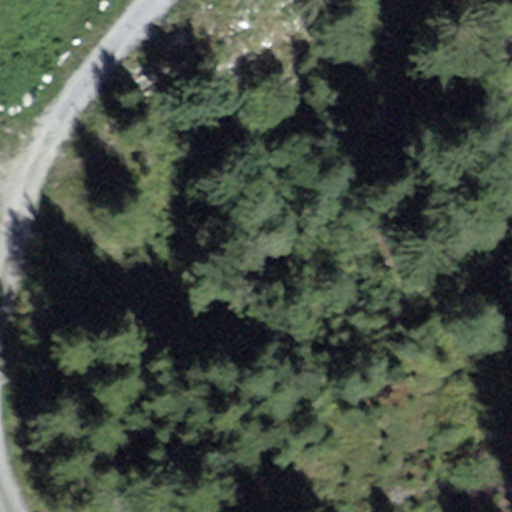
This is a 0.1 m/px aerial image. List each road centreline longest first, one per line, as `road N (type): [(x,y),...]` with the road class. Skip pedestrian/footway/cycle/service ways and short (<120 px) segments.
road 1 (track): [(159,0),(72,86),(19,181),(0,266)]
road 2 (track): [(0,387),(5,477),(25,511)]
